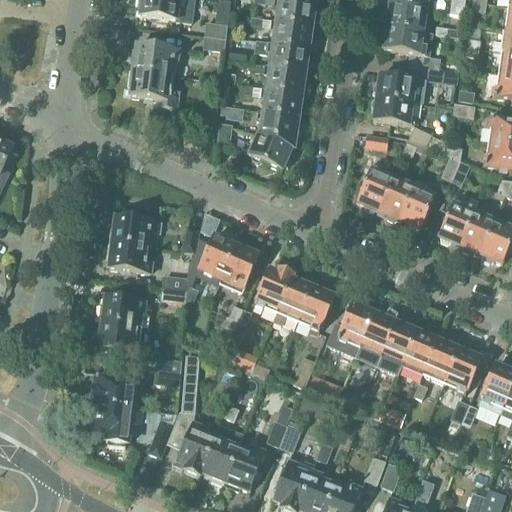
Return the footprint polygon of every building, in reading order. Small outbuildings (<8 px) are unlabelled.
[(139,0),(138,11),(141,11),(140,21),(188,27),(192,28),(195,1),(191,0),(189,0),(139,0)] [(266,1),(259,0),(253,0),(253,8),(264,10),(266,1)] [(391,0),(390,8),(427,14),(429,0),(391,0)] [(464,2),(450,0),(448,18),(462,20),(464,2)] [(276,2),(274,11),(278,11),(276,25),(312,30),(312,29),(316,27),(317,21),(313,19),(315,8),(279,2),(276,2)] [(484,17),(486,7),(473,5),(472,15),(484,17)] [(388,21),(387,31),(421,36),(427,37),(428,28),(425,27),(427,14),(390,8),(390,12),(385,13),(384,19),(388,21)] [(264,24),(252,22),(251,31),(263,33),(264,24)] [(272,25),(271,34),(274,34),(272,48),(308,54),(308,51),(312,50),(313,44),(310,42),(312,30),(276,25),(272,25)] [(205,42),(225,44),(227,30),(206,28),(205,42)] [(381,36),(381,41),(385,44),(383,55),(410,59),(424,61),(429,62),(430,52),(432,38),(427,38),(427,37),(421,36),(387,31),(386,35),(381,36)] [(435,31),(434,39),(446,41),(448,33),(435,31)] [(492,55),(503,57),(511,57),(511,34),(507,34),(505,47),(494,45),(492,55)] [(205,42),(203,54),(224,57),(225,44),(205,42)] [(467,43),(466,51),(480,53),(481,45),(467,43)] [(256,46),(254,58),(268,60),(268,56),(271,57),(269,70),(305,75),(305,74),(309,73),(310,67),(306,65),(308,54),(272,48),(256,46)] [(132,59),(130,75),(170,80),(174,81),(176,81),(178,66),(179,55),(158,52),(159,50),(151,49),(151,51),(136,49),(135,60),(132,59)] [(480,53),(466,51),(465,60),(479,63),(480,53)] [(229,53),(227,64),(245,66),(247,55),(229,53)] [(511,57),(503,57),(500,79),(511,80),(511,57)] [(255,70),(254,76),(263,77),(263,79),(268,80),(266,93),(301,99),(301,97),(306,95),(307,89),(303,87),(305,75),(269,70),(264,69),(255,68),(255,70)] [(433,74),(431,86),(438,87),(456,90),(458,78),(440,75),(433,74)] [(130,75),(128,90),(131,90),(129,101),(144,103),(143,104),(151,105),(151,104),(158,105),(157,111),(175,113),(177,102),(179,102),(180,95),(173,95),(174,81),(170,80),(130,75)] [(224,87),(235,89),(236,78),(226,76),(224,87)] [(425,85),(379,79),(377,91),(373,92),(372,98),(376,100),(375,102),(421,109),(425,85)] [(511,80),(500,79),(498,93),(494,92),(492,102),(508,104),(508,105),(511,105),(511,80)] [(253,101),(253,100),(255,92),(242,90),(241,99),(253,101)] [(261,101),(261,102),(265,103),(262,116),(298,121),(298,120),(302,119),(303,112),(299,110),(301,99),(266,93),(263,93),(261,101)] [(475,97),(459,95),(458,105),(473,108),(475,97)] [(413,130),(418,131),(419,125),(414,124),(415,121),(419,122),(421,109),(375,102),(375,105),(371,106),(370,112),(373,114),(372,126),(413,132),(413,130)] [(212,140),(216,110),(205,109),(201,139),(212,140)] [(474,111),(454,109),(452,120),(472,123),(474,111)] [(261,129),(257,138),(294,144),(295,142),(299,141),(300,135),(296,133),(298,121),(262,116),(259,116),(258,124),(258,126),(261,126),(261,129)] [(490,133),(488,146),(511,149),(511,124),(505,123),(505,124),(489,121),(488,132),(490,133)] [(218,127),(216,147),(228,148),(230,129),(218,127)] [(248,159),(247,160),(250,161),(251,165),(256,168),(259,165),(260,165),(281,174),(282,172),(286,171),(289,166),(287,162),(288,160),(289,152),(293,153),(294,144),(257,138),(248,159)] [(448,160),(449,151),(450,147),(432,140),(427,152),(448,160)] [(364,152),(379,154),(386,156),(388,144),(366,141),(364,152)] [(0,175),(12,151),(0,144),(0,193),(5,184),(0,181),(0,175)] [(511,149),(488,146),(486,160),(483,160),(482,169),(499,172),(498,173),(506,174),(506,173),(511,173),(511,149)] [(418,152),(408,147),(403,159),(413,163),(418,152)] [(448,160),(452,162),(462,166),(464,153),(449,151),(448,160)] [(453,187),(462,166),(452,162),(443,182),(453,187)] [(462,166),(453,187),(463,191),(472,170),(462,166)] [(377,215),(393,179),(371,169),(364,186),(363,185),(359,194),(360,194),(356,206),(365,210),(365,213),(371,216),(375,214),(377,215)] [(395,223),(398,225),(414,188),(393,179),(377,215),(386,219),(387,223),(392,225),(395,223)] [(506,197),(511,185),(501,184),(497,194),(506,197)] [(435,197),(414,188),(398,225),(407,229),(408,232),(414,235),(416,232),(419,234),(435,197)] [(450,245),(459,249),(478,205),(470,201),(466,209),(453,204),(437,240),(440,241),(440,245),(446,247),(450,245)] [(471,255),(480,259),(495,223),(475,214),(479,205),(478,205),(459,249),(461,250),(462,254),(468,257),(471,255)] [(492,264),(502,268),(507,256),(508,257),(511,249),(510,248),(511,243),(511,220),(507,228),(495,223),(480,259),(482,260),(483,263),(489,266),(492,264)] [(110,232),(108,246),(147,251),(150,226),(135,224),(135,223),(127,222),(127,223),(115,221),(113,232),(110,232)] [(182,254),(193,257),(198,235),(187,233),(182,254)] [(191,258),(184,283),(187,284),(186,296),(184,309),(189,309),(196,295),(190,293),(197,279),(219,288),(234,251),(233,250),(233,247),(225,244),(222,246),(212,242),(206,257),(204,263),(191,258)] [(145,266),(147,251),(108,246),(106,262),(109,263),(108,273),(121,275),(121,276),(129,276),(149,278),(151,266),(145,266)] [(234,251),(219,288),(240,298),(256,260),(246,256),(246,252),(239,249),(237,251),(234,251)] [(290,283),(290,282),(291,280),(277,274),(276,277),(269,274),(263,288),(262,287),(259,294),(260,294),(253,310),(265,316),(267,311),(276,314),(290,283)] [(186,296),(187,284),(184,283),(163,281),(161,293),(186,296)] [(284,318),(297,324),(312,288),(302,284),(299,286),(291,283),(290,282),(290,283),(276,314),(272,324),(280,327),(284,318)] [(323,293),(312,288),(297,324),(309,330),(308,333),(317,337),(324,321),(325,322),(328,315),(327,314),(333,301),(323,297),(323,293)] [(161,293),(160,306),(184,309),(186,296),(161,293)] [(99,326),(137,331),(138,317),(143,317),(145,305),(104,300),(103,310),(101,310),(99,326)] [(335,329),(326,350),(354,361),(359,352),(374,314),(364,310),(361,313),(352,309),(346,322),(345,322),(342,329),(343,329),(342,331),(335,329)] [(234,336),(238,326),(243,315),(234,310),(225,332),(234,336)] [(359,352),(354,361),(375,370),(379,361),(394,326),(385,323),(385,319),(374,314),(359,352)] [(238,326),(247,330),(252,319),(243,315),(238,326)] [(135,347),(137,331),(99,326),(97,344),(99,344),(97,353),(138,358),(139,347),(135,347)] [(379,361),(375,370),(396,379),(400,370),(416,332),(406,328),(404,331),(394,326),(379,361)] [(416,332),(400,370),(421,379),(436,345),(428,342),(427,337),(416,332)] [(439,386),(443,388),(459,351),(449,347),(446,350),(436,345),(421,379),(436,385),(437,383),(440,385),(439,386)] [(222,365),(237,371),(243,355),(228,349),(222,365)] [(468,355),(459,351),(443,388),(454,393),(454,391),(456,391),(454,395),(464,399),(470,384),(472,385),(475,377),(474,376),(479,363),(469,359),(468,355)] [(180,416),(192,417),(197,361),(185,360),(180,416)] [(179,378),(180,363),(157,361),(155,375),(179,378)] [(314,369),(302,364),(291,390),(303,395),(314,369)] [(267,372),(253,366),(250,374),(263,380),(267,372)] [(477,408),(499,418),(502,411),(511,387),(511,372),(507,370),(504,373),(504,372),(494,368),(488,382),(485,389),(477,408)] [(155,375),(153,388),(178,391),(179,378),(155,375)] [(307,395),(307,396),(336,408),(340,399),(343,391),(313,380),(307,395)] [(90,408),(96,409),(135,413),(138,387),(112,384),(113,382),(104,381),(104,382),(94,381),(93,392),(88,391),(86,406),(90,406),(90,408)] [(511,387),(502,411),(499,418),(511,423),(511,387)] [(412,401),(421,405),(427,392),(417,388),(412,401)] [(355,416),(359,407),(340,399),(336,408),(355,416)] [(228,404),(221,422),(233,426),(238,413),(236,413),(238,408),(228,404)] [(459,428),(468,408),(458,404),(450,424),(459,428)] [(372,412),(359,407),(355,416),(368,421),(372,412)] [(468,408),(459,428),(468,433),(477,412),(468,408)] [(92,434),(92,437),(106,438),(105,445),(107,446),(107,450),(124,452),(125,448),(127,448),(137,452),(140,427),(134,426),(135,413),(96,409),(94,419),(91,419),(89,433),(92,434)] [(282,409),(275,425),(284,429),(291,412),(282,409)] [(381,414),(377,422),(394,429),(397,420),(381,414)] [(154,432),(145,456),(160,461),(176,420),(176,419),(162,417),(156,433),(154,432)] [(286,430),(278,451),(291,456),(299,435),(301,429),(288,424),(286,430)] [(274,425),(266,446),(268,447),(278,451),(286,430),(284,429),(275,425),(274,425)] [(201,476),(215,439),(201,433),(202,431),(191,427),(175,466),(184,470),(183,474),(199,481),(201,476)] [(215,439),(201,476),(210,480),(209,483),(222,488),(239,448),(243,439),(219,430),(215,439)] [(326,467),(332,451),(320,447),(314,463),(326,467)] [(249,496),(264,456),(253,451),(252,453),(239,448),(222,488),(237,495),(239,492),(249,496)] [(280,478),(282,479),(272,505),(281,509),(280,511),(295,511),(309,475),(311,470),(286,461),(280,478)] [(364,484),(375,488),(383,466),(372,462),(364,484)] [(388,468),(380,490),(391,494),(399,472),(388,468)] [(324,511),(334,485),(309,475),(295,511),(324,511)] [(353,511),(361,494),(349,489),(348,490),(334,485),(324,511),(353,511)] [(424,511),(433,489),(421,485),(416,498),(411,511),(424,511)] [(500,511),(505,497),(487,491),(484,501),(480,511),(500,511)] [(480,511),(484,501),(475,498),(472,497),(466,511),(480,511)]
